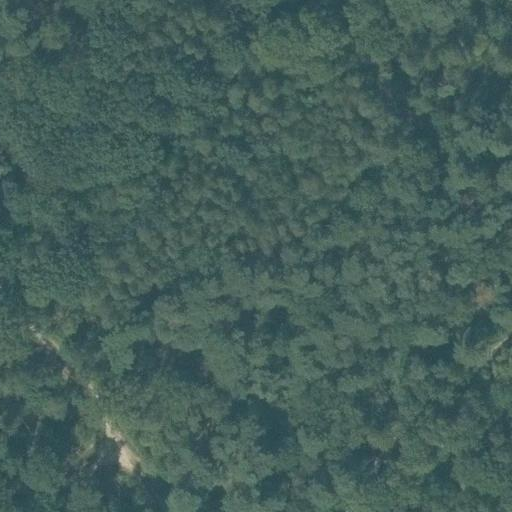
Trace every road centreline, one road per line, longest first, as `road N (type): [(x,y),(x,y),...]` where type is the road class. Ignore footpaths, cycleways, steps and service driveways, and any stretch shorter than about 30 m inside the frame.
road 1 (track): [(0,293),(83,394),(150,508)]
road 2 (track): [(155,511),(88,488),(0,491)]
